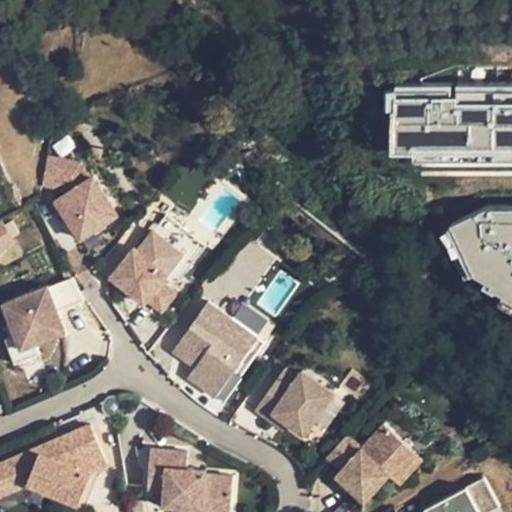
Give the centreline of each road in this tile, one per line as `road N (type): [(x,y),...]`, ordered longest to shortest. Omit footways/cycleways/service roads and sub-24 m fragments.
road 1 (residential): [(285,511),(285,481),(270,459),(175,405),(138,369)]
road 2 (residential): [(138,369),(0,426)]
road 3 (residential): [(138,369),(75,259)]
